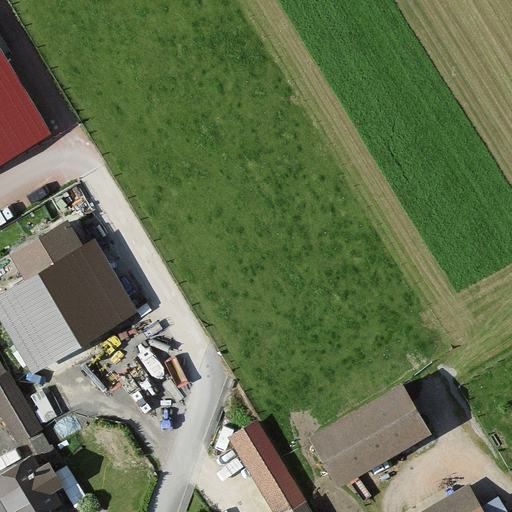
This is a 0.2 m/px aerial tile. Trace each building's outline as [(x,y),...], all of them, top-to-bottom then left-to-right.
[(0,51),(0,155),(46,129),(0,51)] [(19,276),(0,286),(0,319),(27,369),(124,315),(67,212),(3,248),(19,276)] [(4,369),(0,371),(0,416),(14,442),(37,429),(4,369)] [(400,376),(311,428),(340,478),(429,426),(400,376)] [(313,511),(256,417),(230,433),(277,511),(313,511)] [(38,439),(0,461),(0,500),(7,511),(63,511),(60,506),(73,498),(38,439)] [(489,511),(472,481),(417,511),(489,511)]
